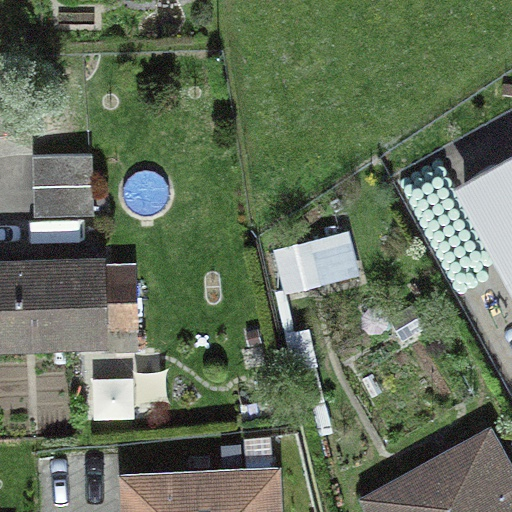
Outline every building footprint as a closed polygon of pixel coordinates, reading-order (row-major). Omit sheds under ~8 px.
[(89,215),(88,155),(28,156),(30,216),(89,215)] [(184,194),(181,158),(111,165),(114,200),(184,194)] [(511,171),(466,197),(511,280),(511,171)] [(276,252),(284,282),(344,266),(336,237),(276,252)] [(95,315),(94,286),(94,264),(0,267),(0,338),(96,335),(95,315)] [(130,285),(94,286),(95,315),(131,314),(130,285)] [(511,511),(511,492),(493,458),(399,510),(399,511),(511,511)] [(123,481),(124,511),(244,511),(243,475),(123,481)]
